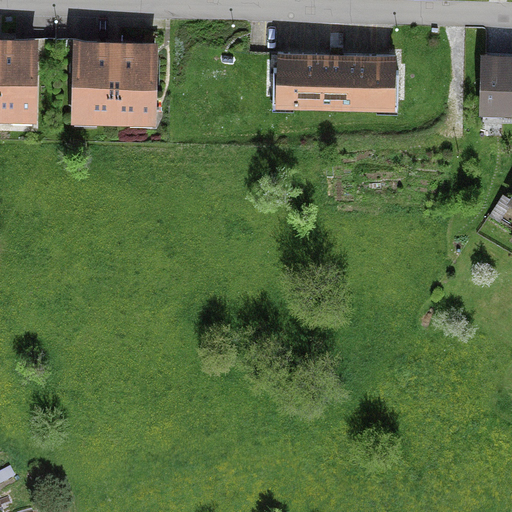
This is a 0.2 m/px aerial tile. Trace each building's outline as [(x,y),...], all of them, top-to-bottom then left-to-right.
[(0,114),(19,115),(19,109),(32,109),(33,45),(14,45),(14,42),(0,41),(0,114)] [(94,47),(74,47),(73,110),(85,111),(85,117),(139,118),(139,112),(151,112),(153,48),(134,48),(134,45),(94,44),(94,47)] [(397,72),(393,72),(393,57),(341,55),(341,52),(329,52),(329,55),(276,54),(276,68),(272,68),(271,98),(292,99),(292,102),(375,104),(375,101),(396,102),(397,72)] [(511,56),(483,56),(481,107),(511,107),(511,56)] [(0,485),(12,479),(9,470),(0,474),(0,485)]
